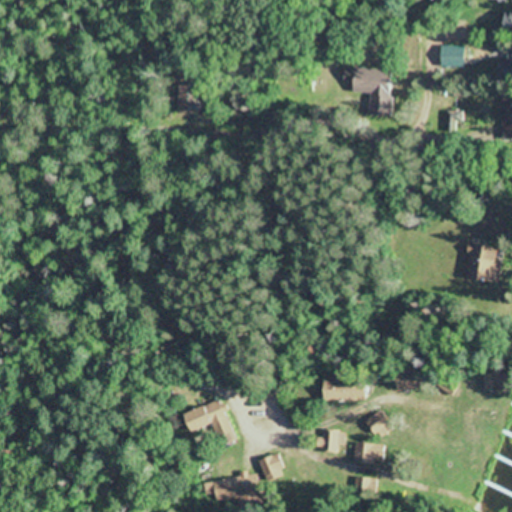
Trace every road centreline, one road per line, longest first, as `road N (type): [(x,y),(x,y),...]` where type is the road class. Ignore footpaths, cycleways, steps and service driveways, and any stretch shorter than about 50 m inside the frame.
road 1 (residential): [(462,487),(323,452),(254,379),(171,370),(0,372)]
road 2 (residential): [(0,51),(317,39),(352,30)]
